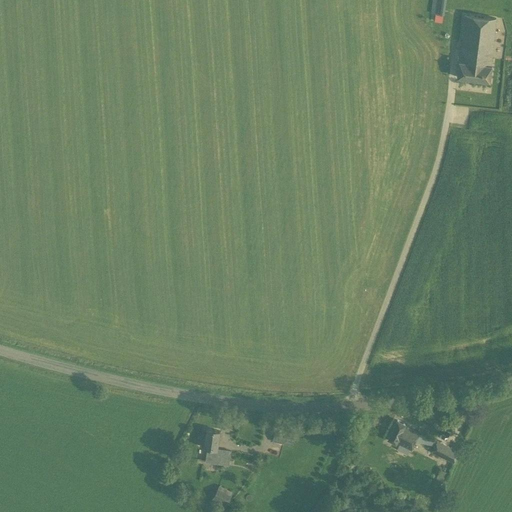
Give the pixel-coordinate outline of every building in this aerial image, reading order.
[(431,0),(431,13),(445,14),(445,0),(431,0)] [(458,61),(456,77),(489,81),(491,65),(496,18),(464,14),(458,61)] [(397,420),(388,439),(395,443),(396,442),(410,450),(419,433),(404,426),(405,424),(397,420)] [(275,424),(271,441),(292,446),(296,428),(275,424)] [(234,451),(216,448),(219,431),(206,429),(203,447),(207,447),(205,461),(218,463),(218,460),(232,462),(234,451)] [(459,451),(436,440),(431,452),(438,455),(436,459),(444,463),(446,459),(453,463),(459,451)] [(437,475),(443,478),(445,472),(439,470),(437,475)] [(232,492),(219,485),(212,499),(225,506),(232,492)]
